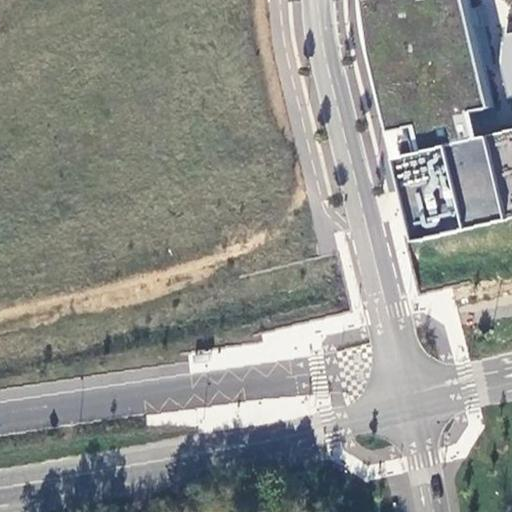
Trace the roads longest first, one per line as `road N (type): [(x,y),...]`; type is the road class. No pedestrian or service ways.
road 1 (secondary): [(0,487),(351,420),(413,397)]
road 2 (tertiary): [(413,397),(317,0)]
